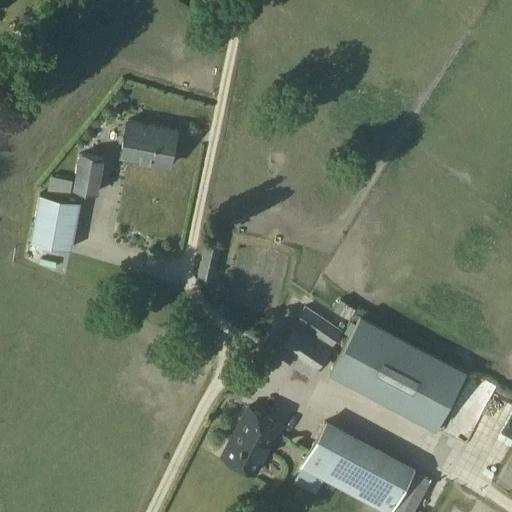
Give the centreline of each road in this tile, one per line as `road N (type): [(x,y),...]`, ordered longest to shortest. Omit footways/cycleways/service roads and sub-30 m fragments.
road 1 (track): [(228,366),(349,407),(511,503)]
road 2 (unclassified): [(241,0),(203,183)]
